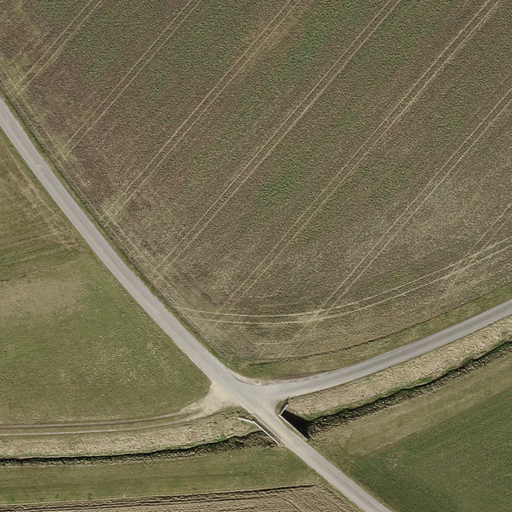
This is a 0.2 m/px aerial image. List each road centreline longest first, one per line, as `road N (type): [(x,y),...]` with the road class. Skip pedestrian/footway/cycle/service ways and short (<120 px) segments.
road 1 (track): [(0,108),(147,300),(262,412),(382,511)]
road 2 (track): [(511,306),(381,362),(169,419),(0,430)]
